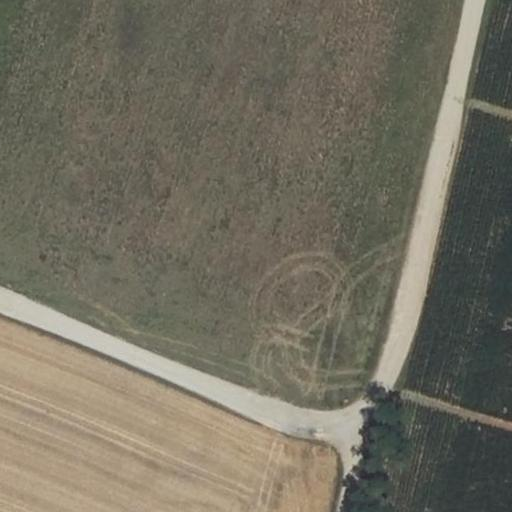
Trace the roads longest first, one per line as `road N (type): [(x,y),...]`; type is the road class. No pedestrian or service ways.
road 1 (track): [(475,0),(402,294),(337,511)]
road 2 (track): [(0,303),(353,443)]
